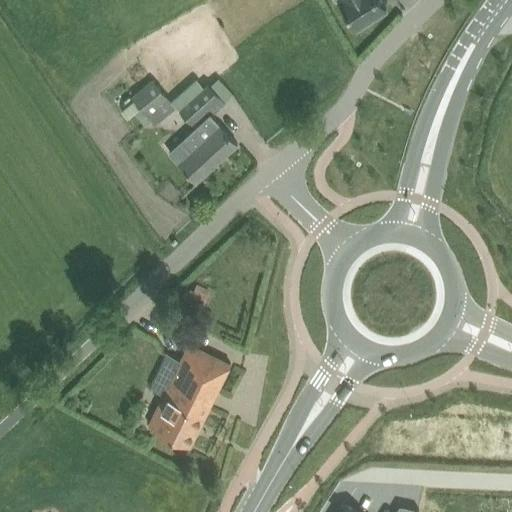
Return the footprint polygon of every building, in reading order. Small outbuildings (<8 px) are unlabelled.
[(386,7),(381,0),(341,0),(347,9),(344,11),(351,22),(354,19),(358,25),(386,7)] [(133,95),(156,122),(176,105),(152,78),(133,95)] [(180,107),(193,121),(210,105),(215,110),(226,101),(208,82),(180,107)] [(170,151),(184,166),(197,180),(238,143),(211,113),(170,151)] [(194,289),(186,285),(181,295),(203,306),(208,297),(194,289)] [(149,424),(190,444),(231,362),(190,342),(149,424)] [(361,511),(344,500),(336,511),(418,511),(419,508),(400,504),(394,511),(361,511)]
